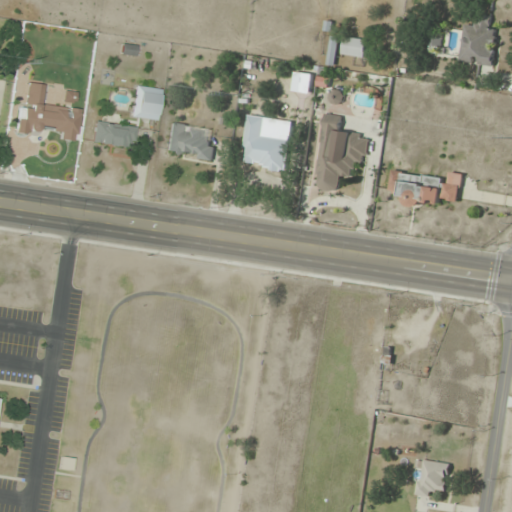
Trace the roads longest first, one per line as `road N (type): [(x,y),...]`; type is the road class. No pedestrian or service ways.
road 1 (secondary): [(511,275),(0,202)]
road 2 (tertiary): [(483,511),(511,317)]
